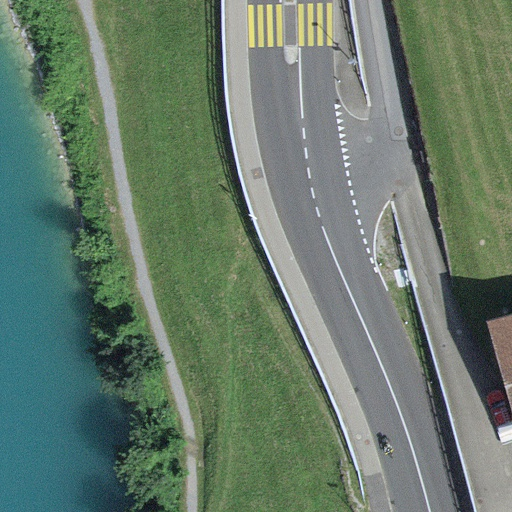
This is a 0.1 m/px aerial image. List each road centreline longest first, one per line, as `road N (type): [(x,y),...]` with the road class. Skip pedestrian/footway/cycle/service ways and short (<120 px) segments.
road 1 (primary): [(429,511),(305,174)]
road 2 (residential): [(305,174),(377,156),(389,142),(393,120),(371,0)]
road 3 (primary): [(305,174),(288,0)]
